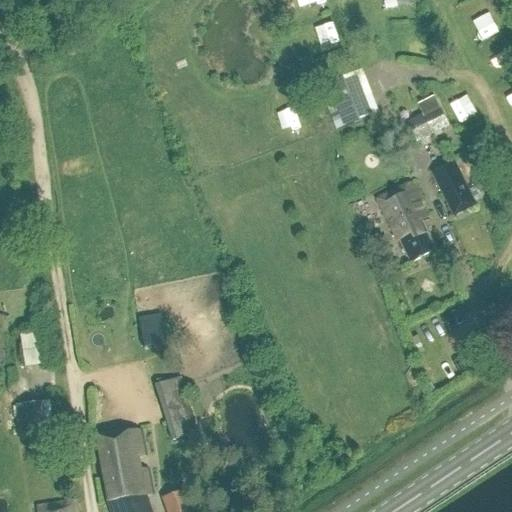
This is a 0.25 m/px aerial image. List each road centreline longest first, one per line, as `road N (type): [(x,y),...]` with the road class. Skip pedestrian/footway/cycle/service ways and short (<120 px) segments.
road 1 (track): [(96,511),(38,140),(27,84),(9,50)]
road 2 (primary): [(392,511),(511,432)]
